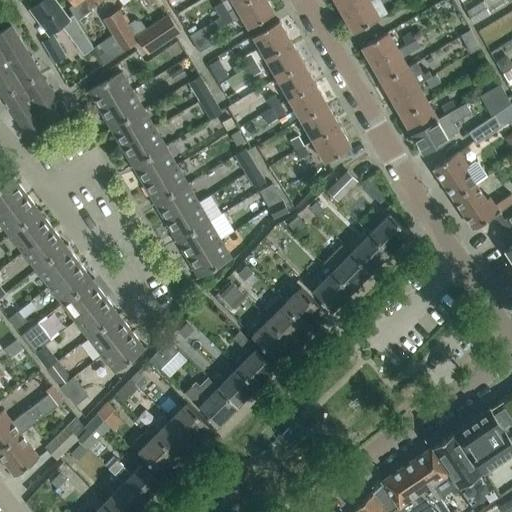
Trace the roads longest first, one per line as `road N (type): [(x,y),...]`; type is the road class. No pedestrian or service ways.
road 1 (residential): [(301,0),(412,200),(511,340)]
road 2 (residential): [(302,511),(511,352)]
road 3 (residential): [(0,124),(145,320)]
